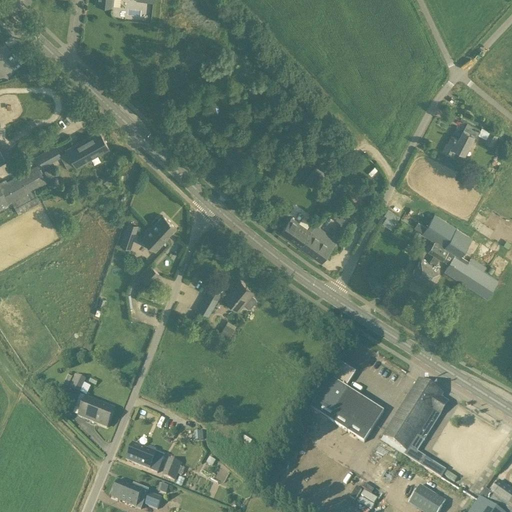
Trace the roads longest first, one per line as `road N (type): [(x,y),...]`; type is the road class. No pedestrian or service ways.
road 1 (unclassified): [(86,511),(208,203)]
road 2 (primary): [(208,203),(0,6)]
road 3 (unclassified): [(334,297),(431,106),(458,74)]
road 4 (primary): [(511,410),(334,297)]
road 5 (primary): [(334,297),(208,203)]
